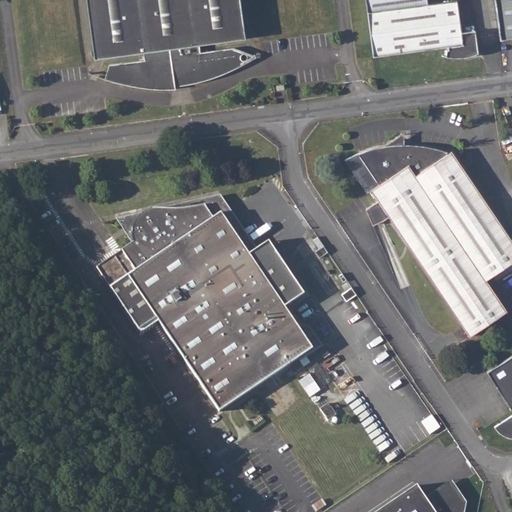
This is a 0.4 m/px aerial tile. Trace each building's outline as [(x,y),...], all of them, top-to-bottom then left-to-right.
[(240,0),(87,0),(95,58),(145,52),(146,60),(110,65),(107,79),(129,84),(148,87),(162,89),(175,89),(176,86),(188,84),(206,78),(222,72),(235,66),(240,62),(233,48),(197,53),(196,44),(245,38),(240,0)] [(365,0),(367,11),(373,56),(447,45),(448,48),(446,49),(445,55),(449,56),(477,52),(475,29),(460,31),(456,0),(449,0),(428,3),(427,0),(365,0)] [(511,0),(493,0),(498,32),(499,40),(511,37),(511,0)] [(362,152),(356,154),(343,160),(364,193),(368,191),(466,337),(504,312),(483,280),(511,260),(511,245),(449,151),(445,153),(444,152),(445,150),(437,148),(428,146),(417,145),(407,145),(401,146),(397,139),(393,146),(382,146),(373,148),(362,152)] [(132,242),(95,267),(139,333),(156,322),(217,413),(310,351),(282,309),(303,296),(269,243),(248,257),(220,215),(223,213),(217,203),(201,207),(189,209),(181,210),(169,210),(160,209),(155,209),(151,210),(146,212),(142,214),(139,217),(135,221),(133,225),(132,230),(132,234),(132,242)] [(327,254),(322,247),(314,252),(318,259),(327,254)] [(346,282),(341,274),(336,277),(341,284),(346,282)] [(355,296),(351,289),(340,296),(345,302),(355,296)] [(511,354),(484,373),(511,414),(492,428),(496,432),(501,435),(507,437),(511,438),(511,354)] [(379,511),(463,511),(466,502),(454,486),(445,485),(424,499),(416,487),(379,511)]
